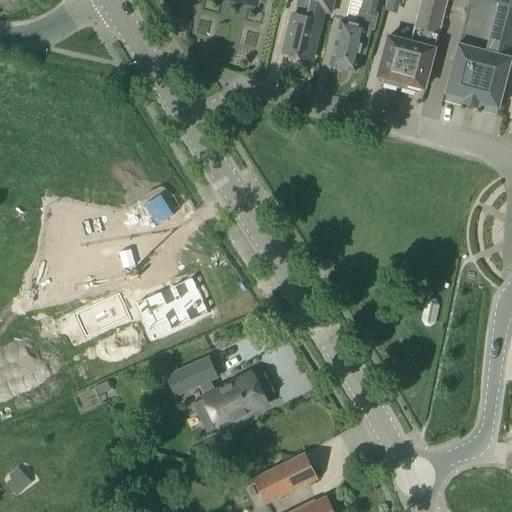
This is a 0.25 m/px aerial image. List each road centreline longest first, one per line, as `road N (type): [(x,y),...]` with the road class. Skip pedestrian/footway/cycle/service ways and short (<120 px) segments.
road 1 (tertiary): [(406,479),(315,321),(106,0)]
road 2 (residential): [(510,160),(237,86)]
road 3 (unclassified): [(406,479),(482,439),(511,296)]
road 4 (unknown): [(426,133),(457,0)]
road 5 (residential): [(511,286),(505,269),(510,160)]
